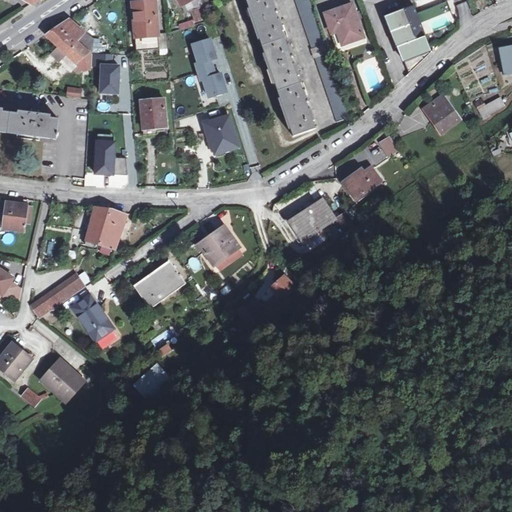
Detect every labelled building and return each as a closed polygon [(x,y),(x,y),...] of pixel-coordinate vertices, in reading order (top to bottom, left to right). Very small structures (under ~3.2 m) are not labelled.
[(275,5),(273,5),(271,0),(250,0),(246,1),(293,136),(315,128),(311,117),(314,116),(306,95),(305,96),(296,72),(298,71),(291,50),(288,51),(280,27),(282,26),(275,5)] [(294,0),(311,50),(325,45),(310,0),(294,0)] [(390,0),(382,4),(387,18),(413,7),(409,0),(390,0)] [(133,2),(136,51),(168,49),(166,34),(158,34),(154,1),(133,2)] [(189,5),(195,23),(210,18),(203,1),(189,5)] [(448,1),(427,8),(434,30),(455,23),(448,1)] [(452,7),(454,15),(453,15),(456,23),(469,19),(463,3),(452,7)] [(354,37),(362,34),(352,6),(325,15),(332,35),(337,33),(340,42),(343,44),(346,44),(355,42),(354,37)] [(430,49),(413,7),(387,18),(404,60),(430,49)] [(76,42),(83,33),(69,21),(48,35),(59,46),(60,48),(76,42)] [(429,41),(441,37),(438,29),(426,34),(429,41)] [(91,39),(83,33),(76,42),(88,54),(92,53),(91,39)] [(441,37),(429,41),(433,50),(443,42),(441,37)] [(99,39),(91,39),(92,53),(98,53),(104,54),(104,49),(101,48),(101,44),(98,44),(99,39)] [(212,40),(193,46),(210,101),(229,95),(224,76),(217,78),(212,63),(218,62),(212,40)] [(76,42),(60,48),(59,46),(52,53),(59,60),(66,53),(77,63),(84,70),(91,68),(92,53),(88,54),(76,42)] [(325,45),(311,50),(310,50),(313,60),(314,59),(328,55),(325,45)] [(511,47),(500,50),(505,75),(511,73),(511,47)] [(430,49),(404,60),(409,74),(432,53),(430,49)] [(350,119),(328,55),(314,59),(336,123),(350,119)] [(122,68),(103,68),(103,95),(121,96),(122,68)] [(67,96),(79,98),(80,89),(68,87),(67,96)] [(424,111),(440,134),(460,121),(443,97),(424,111)] [(500,98),(485,106),(490,116),(505,107),(500,98)] [(140,101),(143,130),(157,128),(167,128),(164,99),(140,101)] [(490,116),(485,106),(481,101),(475,105),(484,119),(490,116)] [(399,115),(407,133),(427,125),(423,116),(425,115),(421,106),(399,115)] [(0,132),(56,140),(57,136),(58,136),(59,133),(57,133),(59,119),(42,117),(42,115),(38,114),(38,112),(31,111),(30,113),(26,113),(25,116),(0,112),(0,132)] [(207,123),(213,142),(211,142),(215,155),(239,148),(229,117),(207,123)] [(114,138),(100,137),(100,143),(97,143),(96,178),(116,178),(118,145),(114,144),(114,138)] [(390,137),(379,144),(388,158),(399,152),(390,137)] [(364,175),(361,171),(343,184),(355,199),(381,181),(372,169),(364,175)] [(327,225),(336,219),(323,199),(297,216),(298,218),(290,224),(302,241),(327,225)] [(7,203),(6,215),(4,229),(24,231),(25,222),(30,222),(32,207),(27,206),(27,205),(7,203)] [(95,208),(85,245),(92,247),(93,244),(98,244),(114,248),(126,216),(112,212),(112,210),(95,208)] [(345,213),(336,219),(345,233),(354,227),(349,219),(345,213)] [(345,233),(336,219),(327,225),(330,229),(326,232),(332,242),(345,233)] [(225,228),(216,234),(222,243),(206,253),(214,265),(239,248),(225,228)] [(200,245),(206,253),(222,243),(216,234),(200,245)] [(188,262),(195,273),(202,268),(195,257),(188,262)] [(148,296),(143,299),(150,309),(185,284),(170,262),(156,272),(160,277),(143,289),(148,296)] [(0,294),(9,300),(12,295),(19,300),(22,289),(10,282),(11,282),(8,279),(10,276),(0,270),(0,294)] [(135,287),(143,299),(148,296),(143,289),(160,277),(156,272),(135,287)] [(32,306),(38,314),(40,318),(86,286),(76,274),(32,306)] [(250,314),(243,320),(250,328),(275,307),(277,309),(287,300),(288,301),(292,297),(289,294),(295,288),(284,276),(273,287),(278,294),(265,306),(263,303),(250,314)] [(210,286),(204,291),(210,299),(216,295),(210,286)] [(91,296),(73,308),(96,341),(113,330),(98,309),(99,308),(91,296)] [(243,320),(250,314),(243,306),(236,311),(243,320)] [(15,341),(0,359),(0,367),(15,380),(32,360),(24,353),(26,350),(15,341)] [(155,349),(162,359),(174,351),(167,341),(155,349)] [(61,361),(43,381),(65,401),(83,381),(61,361)] [(135,386),(149,401),(171,380),(157,365),(135,386)] [(41,400),(37,397),(28,390),(23,396),(35,407),(41,400)]
